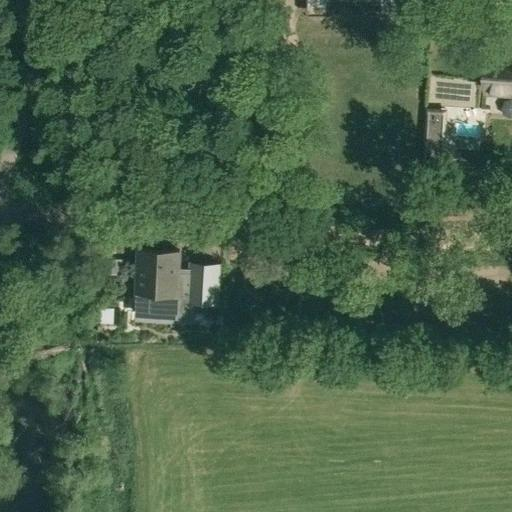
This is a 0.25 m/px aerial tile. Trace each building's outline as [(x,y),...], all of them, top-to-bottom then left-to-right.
[(307,0),(307,15),(309,15),(309,3),(380,3),(380,15),(406,15),(406,0),(307,0)] [(511,55),(509,55),(508,60),(489,58),(486,90),(511,92),(511,55)] [(426,154),(445,154),(446,110),(427,110),(426,154)] [(137,272),(136,293),(154,294),(154,311),(188,313),(189,302),(192,302),(217,303),(220,263),(191,262),(191,268),(190,273),(179,273),(179,267),(180,250),(151,248),(143,248),(138,248),(138,253),(137,272)] [(108,259),(108,272),(123,272),(124,260),(108,259)] [(271,259),(270,275),(282,276),(283,260),(271,259)] [(102,308),(102,323),(106,323),(115,323),(115,308),(107,308),(102,308)]
